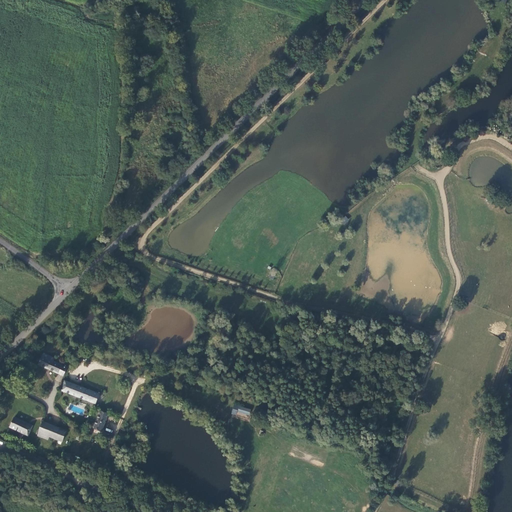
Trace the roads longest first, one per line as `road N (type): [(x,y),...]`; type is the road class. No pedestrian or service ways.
road 1 (track): [(441,335),(140,256),(142,236),(386,0)]
road 2 (track): [(511,152),(480,137),(460,146),(444,177),(445,239),(459,281),(373,511)]
road 3 (unclassified): [(367,0),(65,287)]
